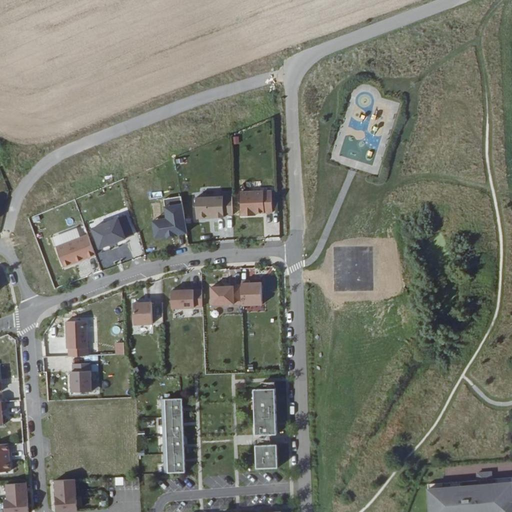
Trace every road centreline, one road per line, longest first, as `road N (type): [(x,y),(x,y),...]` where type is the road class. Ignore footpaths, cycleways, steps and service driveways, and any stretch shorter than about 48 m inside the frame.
road 1 (residential): [(2,242),(21,192),(41,166),(68,150),(296,71)]
road 2 (residential): [(26,315),(185,259),(295,254)]
road 3 (residential): [(295,254),(304,511)]
road 4 (residential): [(46,511),(26,315)]
road 5 (residential): [(296,71),(295,254)]
road 6 (residential): [(453,0),(334,45),(296,71)]
